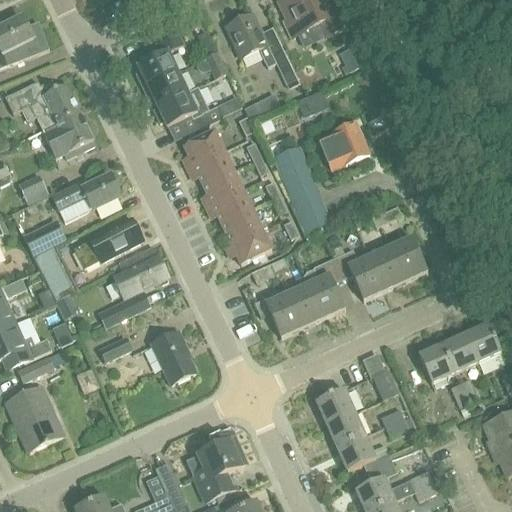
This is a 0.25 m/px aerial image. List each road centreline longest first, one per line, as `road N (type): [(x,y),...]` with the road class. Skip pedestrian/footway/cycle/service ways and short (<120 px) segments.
road 1 (residential): [(247,401),(455,304),(400,176),(339,202)]
road 2 (residential): [(247,401),(81,49)]
road 3 (residential): [(45,491),(247,401)]
road 4 (residential): [(298,511),(247,401)]
